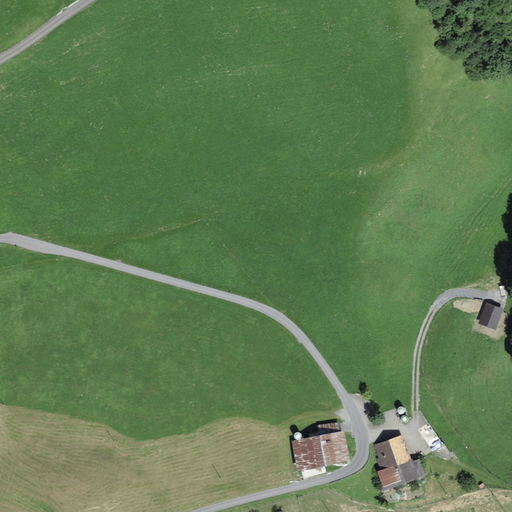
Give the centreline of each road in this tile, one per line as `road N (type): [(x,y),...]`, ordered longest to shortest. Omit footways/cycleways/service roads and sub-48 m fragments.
road 1 (residential): [(205,511),(333,479),(360,464),(364,432),(311,347),(268,309),(0,239)]
road 2 (track): [(443,299),(420,347),(411,429)]
